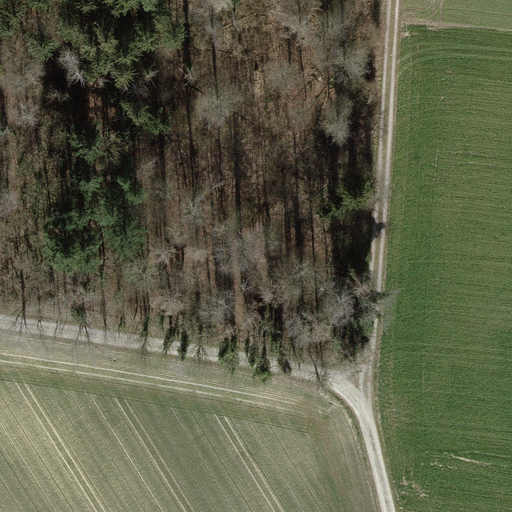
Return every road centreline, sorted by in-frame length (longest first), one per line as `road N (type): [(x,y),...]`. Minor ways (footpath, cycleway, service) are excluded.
road 1 (track): [(0,325),(363,390),(398,511)]
road 2 (track): [(398,0),(363,390)]
